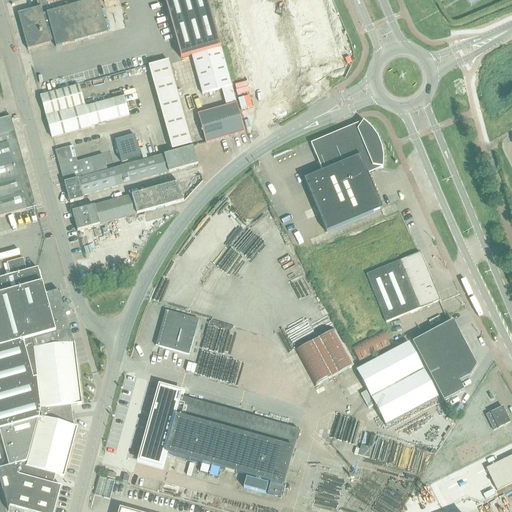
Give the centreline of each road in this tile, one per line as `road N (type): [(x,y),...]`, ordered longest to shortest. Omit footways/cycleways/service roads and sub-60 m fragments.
road 1 (residential): [(120,335),(83,313),(0,13)]
road 2 (residential): [(120,335),(151,265),(202,197),(264,144),(322,114)]
road 3 (residential): [(74,511),(120,335)]
road 4 (secondary): [(402,109),(460,248)]
road 5 (secondary): [(483,239),(423,102)]
road 6 (secondary): [(460,248),(511,357)]
